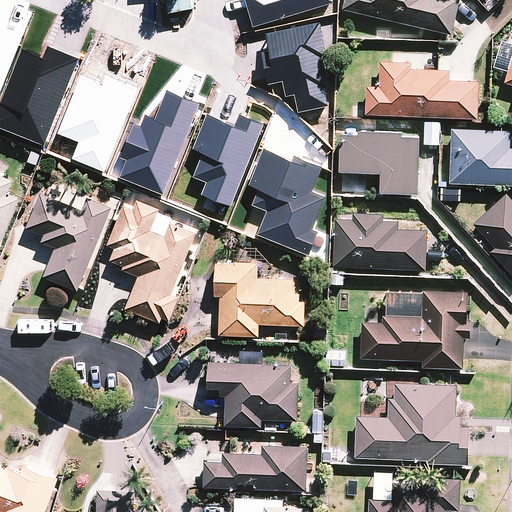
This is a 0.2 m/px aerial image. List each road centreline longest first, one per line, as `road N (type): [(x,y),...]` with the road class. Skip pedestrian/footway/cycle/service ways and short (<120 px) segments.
road 1 (residential): [(19,352),(74,341),(121,360),(141,379),(139,404),(123,424),(75,420),(37,395)]
road 2 (residential): [(62,0),(175,48),(197,49),(208,38),(209,0)]
